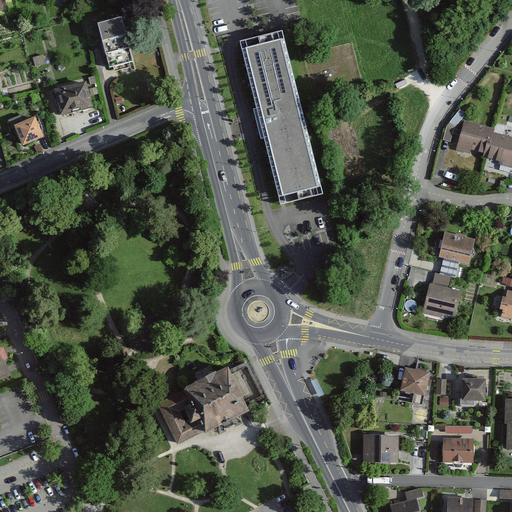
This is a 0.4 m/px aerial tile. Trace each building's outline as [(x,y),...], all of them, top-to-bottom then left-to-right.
[(120,18),(98,24),(109,66),(131,60),(120,18)] [(289,57),(283,32),(239,42),(280,205),(323,194),(289,57)] [(86,79),(54,87),(61,115),(93,107),(86,79)] [(34,113),(14,123),(23,143),(43,133),(34,113)] [(458,145),(487,153),(492,133),(493,129),(465,121),(458,145)] [(511,167),(511,138),(492,133),(487,153),(501,157),(499,164),(511,167)] [(444,232),(439,256),(469,263),(474,239),(465,237),(465,236),(456,234),(455,235),(444,232)] [(511,276),(504,275),(502,283),(511,285),(511,276)] [(460,291),(429,284),(423,309),(454,316),(460,291)] [(511,291),(507,291),(502,316),(511,318),(511,291)] [(0,378),(10,374),(10,372),(7,367),(3,356),(0,351),(0,349),(0,378)] [(205,433),(249,411),(228,366),(187,386),(185,390),(158,404),(178,445),(204,432),(205,433)] [(428,373),(405,368),(401,390),(414,392),(412,401),(422,403),(428,373)] [(437,393),(447,393),(447,377),(437,377),(437,393)] [(485,379),(462,378),(462,399),(484,399),(485,379)] [(397,435),(364,435),(364,461),(397,461),(397,435)] [(472,439),(443,439),(443,461),(472,461),(472,439)] [(420,488),(405,492),(407,499),(422,495),(420,488)] [(471,511),(472,498),(448,497),(447,511),(471,511)] [(418,511),(415,498),(391,505),(393,511),(418,511)] [(485,511),(486,499),(475,499),(474,511),(485,511)]
